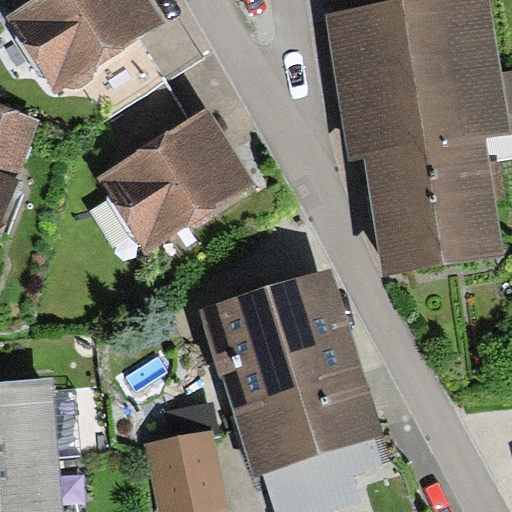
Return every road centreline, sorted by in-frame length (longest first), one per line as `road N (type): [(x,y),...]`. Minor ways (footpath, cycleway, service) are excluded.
road 1 (residential): [(480,511),(297,148)]
road 2 (residential): [(297,148),(207,0)]
road 3 (residential): [(286,0),(297,148)]
